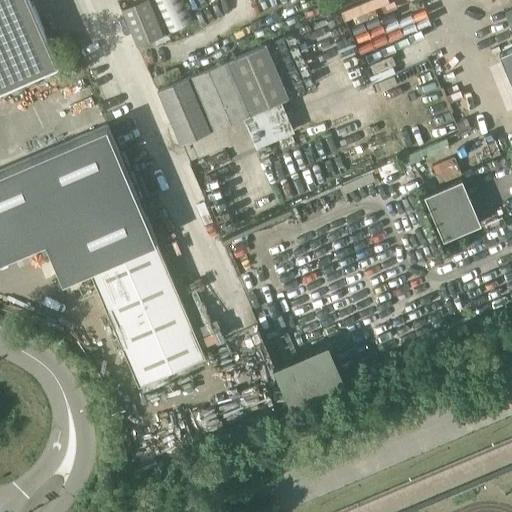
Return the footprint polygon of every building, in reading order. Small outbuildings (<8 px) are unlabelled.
[(0,0),(0,89),(60,64),(32,0),(0,0)] [(139,0),(121,8),(137,45),(164,33),(150,0),(139,0)] [(154,0),(169,32),(195,20),(185,0),(154,0)] [(180,139),(288,94),(266,43),(159,88),(180,139)] [(511,47),(500,52),(511,81),(511,47)] [(91,269),(140,383),(206,356),(107,125),(0,170),(0,259),(46,240),(64,281),(91,269)] [(395,160),(379,167),(382,175),(399,168),(395,160)] [(441,240),(482,222),(462,177),(421,195),(441,240)]
